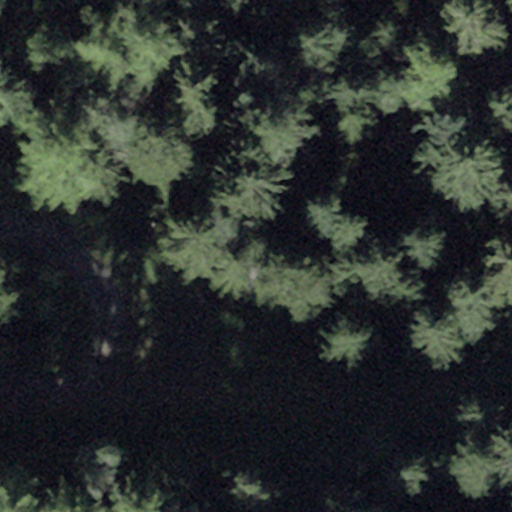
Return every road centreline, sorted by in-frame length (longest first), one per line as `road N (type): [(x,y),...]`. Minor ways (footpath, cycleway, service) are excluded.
road 1 (track): [(101,315),(307,400),(511,355)]
road 2 (track): [(0,389),(90,392),(101,315),(51,223),(0,221)]
